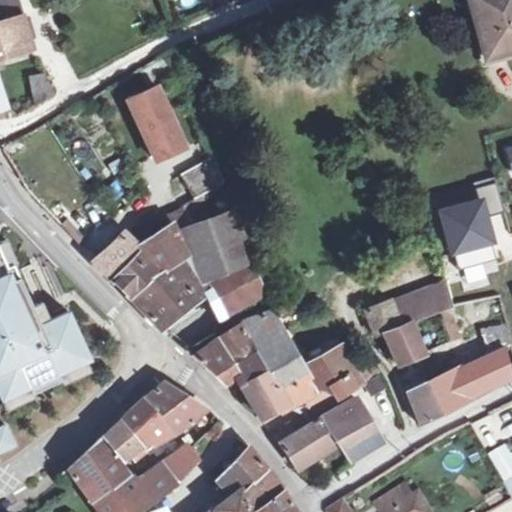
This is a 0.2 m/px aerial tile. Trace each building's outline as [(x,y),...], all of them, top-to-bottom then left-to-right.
[(8,0),(0,2),(0,45),(3,57),(33,48),(23,15),(13,18),(8,0)] [(18,0),(9,0),(8,0),(13,18),(23,15),(18,0)] [(511,0),(470,0),(485,52),(511,44),(511,0)] [(108,63),(96,40),(70,53),(81,78),(108,63)] [(511,44),(485,52),(486,58),(511,51),(511,44)] [(164,53),(141,67),(149,81),(171,68),(164,53)] [(55,92),(45,74),(31,75),(36,103),(55,92)] [(0,110),(9,108),(0,79),(0,110)] [(157,85),(128,98),(156,159),(185,145),(157,85)] [(34,146),(26,133),(2,146),(9,160),(34,146)] [(212,157),(195,166),(182,173),(194,197),(222,180),(212,157)] [(474,183),(476,189),(498,182),(496,177),(474,183)] [(492,240),(485,218),(489,217),(506,212),(498,182),(476,189),(480,202),(443,212),(460,270),(497,259),(492,240)] [(59,223),(70,215),(56,202),(47,210),(59,223)] [(177,233),(196,226),(193,223),(185,208),(169,216),(172,227),(148,242),(141,248),(160,268),(169,262),(184,251),(177,233)] [(232,211),(196,226),(177,233),(184,251),(169,262),(183,282),(147,314),(157,325),(178,305),(208,289),(222,315),(263,291),(232,211)] [(88,234),(70,215),(59,223),(79,243),(88,234)] [(489,217),(485,218),(492,240),(496,239),(489,217)] [(160,268),(141,248),(124,233),(94,259),(147,314),(183,282),(169,262),(160,268)] [(7,267),(0,252),(0,397),(1,399),(28,387),(31,392),(60,379),(58,373),(90,358),(68,310),(40,323),(12,264),(7,267)] [(452,305),(444,278),(368,306),(378,335),(384,334),(411,322),(450,306),(452,305)] [(496,297),(476,301),(483,330),(503,326),(496,297)] [(476,301),(450,306),(465,337),(483,330),(476,301)] [(272,313),(241,321),(253,349),(282,332),(272,313)] [(241,321),(218,336),(233,361),(253,349),(241,321)] [(411,322),(384,334),(396,362),(423,352),(411,322)] [(503,326),(483,330),(491,359),(510,355),(503,326)] [(282,332),(253,349),(267,370),(295,356),(282,332)] [(233,361),(218,336),(193,353),(225,383),(235,379),(240,386),(267,370),(253,349),(233,361)] [(340,346),(301,367),(304,373),(316,391),(320,389),(335,397),(336,399),(356,387),(361,384),(353,370),(340,346)] [(295,356),(267,370),(278,386),(304,373),(301,367),(295,356)] [(370,360),(353,370),(361,384),(380,372),(370,360)] [(475,360),(435,379),(448,410),(488,389),(481,366),(475,360)] [(278,386),(267,370),(240,386),(243,391),(259,417),(276,408),(280,414),(306,402),(314,415),(336,399),(335,397),(320,389),(316,391),(304,373),(278,386)] [(448,410),(435,379),(409,391),(420,421),(448,410)] [(163,381),(145,398),(161,421),(170,435),(190,423),(204,410),(163,381)] [(133,408),(119,421),(141,446),(149,439),(152,444),(170,435),(161,421),(145,398),(133,408)] [(355,400),(322,418),(339,443),(350,459),(380,442),(355,400)] [(339,443),(322,418),(281,443),(298,467),(339,443)] [(141,446),(119,421),(103,438),(120,462),(127,456),(141,446)] [(0,454),(18,447),(7,423),(0,426),(0,454)] [(120,462),(103,438),(68,469),(91,502),(130,476),(120,462)] [(507,478),(511,475),(511,452),(508,445),(493,454),(507,478)] [(141,446),(127,456),(131,460),(145,451),(141,446)] [(214,478),(227,494),(232,490),(264,468),(246,449),(214,478)] [(130,476),(91,502),(98,511),(129,511),(147,500),(147,499),(174,478),(161,460),(134,481),(130,476)] [(264,468),(232,490),(248,511),(251,511),(280,491),(271,477),(264,468)] [(511,511),(511,478),(504,483),(511,499),(511,500),(489,511),(511,511)] [(248,511),(232,490),(227,494),(203,511),(248,511)] [(280,491),(251,511),(295,511),(290,504),(280,491)] [(385,511),(392,511),(415,498),(410,491),(382,507),(385,511)] [(434,511),(424,494),(415,498),(392,511),(434,511)] [(352,511),(344,498),(329,508),(327,511),(352,511)]
